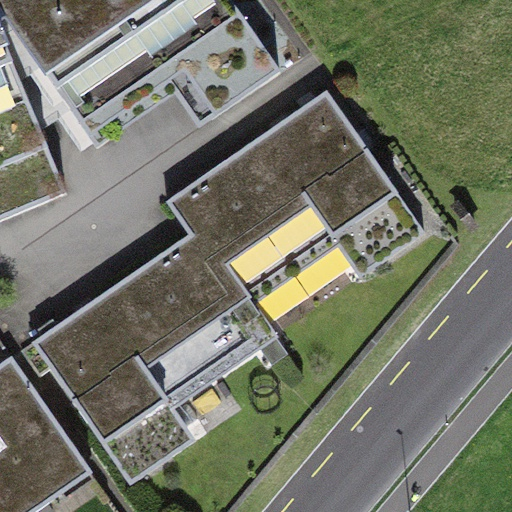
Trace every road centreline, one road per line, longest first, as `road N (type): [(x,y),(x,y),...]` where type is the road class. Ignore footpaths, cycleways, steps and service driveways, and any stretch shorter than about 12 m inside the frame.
road 1 (primary): [(511,293),(322,511)]
road 2 (residential): [(203,148),(100,217),(0,264)]
